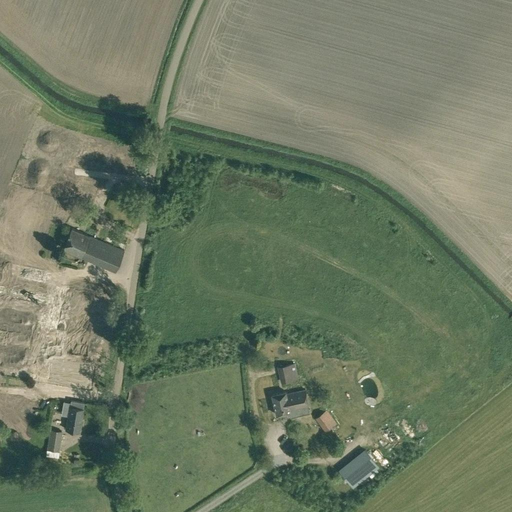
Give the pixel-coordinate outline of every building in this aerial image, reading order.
[(63,165),(47,164),(46,188),(62,189),(63,165)] [(73,228),(64,248),(81,256),(89,235),(73,228)] [(89,235),(81,256),(115,271),(124,250),(89,235)] [(62,307),(53,379),(90,383),(97,321),(90,320),(91,310),(62,307)] [(277,366),(280,382),(298,379),(295,363),(277,366)] [(305,389),(286,394),(289,409),(309,405),(305,389)] [(272,394),(276,415),(290,412),(289,409),(286,394),(286,391),(272,394)] [(66,429),(80,431),(84,409),(83,409),(84,403),(71,400),(70,406),(69,406),(66,429)] [(315,418),(325,431),(336,423),(326,410),(315,418)] [(307,435),(306,420),(293,421),(294,436),(307,435)] [(47,449),(60,451),(64,431),(51,429),(47,449)] [(338,470),(353,488),(379,466),(364,449),(338,470)]
